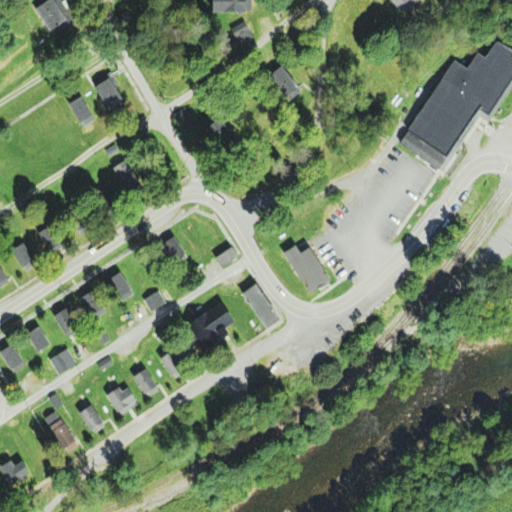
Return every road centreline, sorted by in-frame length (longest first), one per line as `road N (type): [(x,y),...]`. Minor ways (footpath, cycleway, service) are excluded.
road 1 (residential): [(61,484),(312,313)]
road 2 (secondary): [(511,167),(478,166),(399,260),(342,307),(312,313)]
road 3 (residential): [(235,226),(292,170),(308,141),(329,0)]
road 4 (secondary): [(0,317),(164,208),(202,196)]
road 5 (residential): [(202,196),(109,30)]
road 6 (secondary): [(312,313),(274,293),(235,226),(202,196)]
road 7 (residential): [(0,101),(109,30)]
